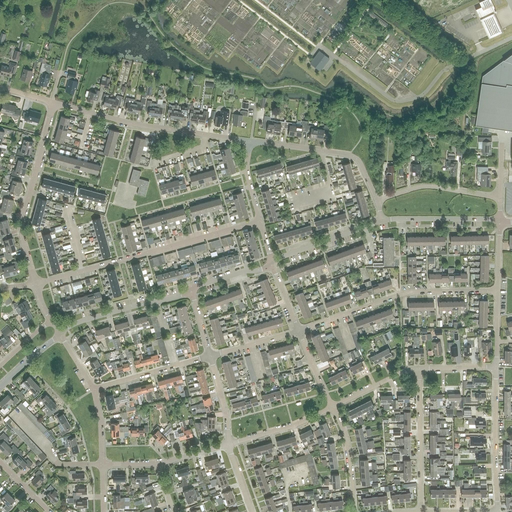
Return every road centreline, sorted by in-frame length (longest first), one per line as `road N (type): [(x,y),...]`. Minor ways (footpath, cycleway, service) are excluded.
road 1 (residential): [(35,283),(259,220)]
road 2 (residential): [(298,330),(405,294),(497,291)]
road 3 (unclassified): [(252,142),(52,103)]
road 4 (unclassified): [(35,283),(21,221),(52,103)]
road 5 (unclassified): [(376,201),(349,155),(252,142)]
road 6 (residential): [(376,201),(440,187),(499,198),(499,220)]
road 7 (unclassified): [(498,511),(495,366)]
road 8 (residential): [(420,511),(418,369)]
road 9 (tertiary): [(59,334),(82,320),(191,290)]
road 10 (residential): [(92,389),(209,356)]
